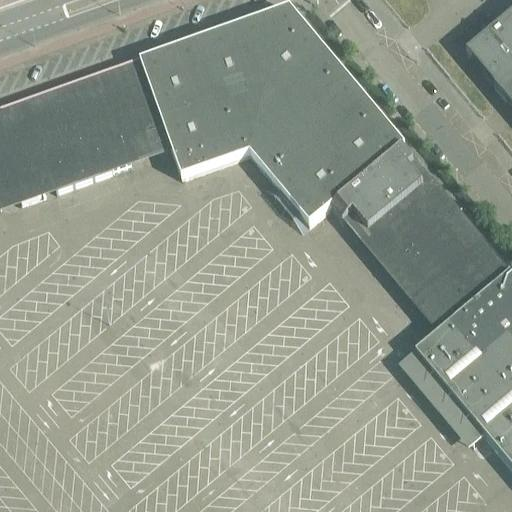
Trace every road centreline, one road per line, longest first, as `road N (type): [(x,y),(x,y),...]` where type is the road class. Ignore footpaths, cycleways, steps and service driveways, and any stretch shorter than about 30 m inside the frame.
road 1 (unclassified): [(511,213),(339,0)]
road 2 (secondary): [(0,47),(132,0)]
